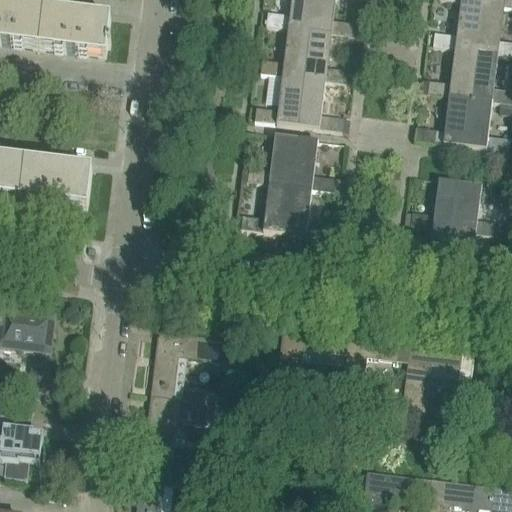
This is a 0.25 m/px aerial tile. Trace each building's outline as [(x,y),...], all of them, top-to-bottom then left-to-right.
[(292,0),(290,21),(268,18),(266,31),(289,34),(310,36),(314,0),(292,0)] [(314,0),(310,36),(331,39),(359,43),(361,29),(333,26),(336,0),(314,0)] [(439,0),(439,4),(462,7),(462,6),(483,9),(483,0),(439,0)] [(504,12),(511,13),(511,0),(483,0),(483,9),(504,12)] [(462,6),(462,7),(458,41),(435,38),(433,52),(456,55),(456,54),(477,57),(483,9),(462,6)] [(0,48),(39,54),(44,15),(0,9),(0,48)] [(511,48),(500,47),(504,12),(483,9),(477,57),(498,60),(511,61),(511,48)] [(108,46),(111,24),(44,15),(39,54),(106,62),(107,52),(110,52),(111,46),(108,46)] [(289,34),(284,68),(262,65),(260,79),(283,81),(304,84),(310,36),(289,34)] [(304,84),(326,87),(348,90),(349,76),(327,73),(331,39),(310,36),(304,84)] [(450,102),(471,104),(477,57),(456,54),(456,55),(452,89),(429,86),(423,85),(421,95),(427,96),(427,99),(450,102)] [(492,107),(492,108),(511,110),(511,96),(494,94),(498,60),(477,57),(471,104),(492,107)] [(304,84),(283,81),(279,116),(256,113),(255,126),(298,132),(304,84)] [(298,132),(342,137),(343,124),(321,121),(326,87),(304,84),(298,132)] [(415,146),(421,147),(465,152),(471,104),(450,102),(446,136),(417,133),(415,146)] [(471,104),(465,152),(511,158),(511,144),(510,144),(488,142),(492,108),(492,107),(471,104)] [(291,192),(297,144),(275,141),(271,176),(249,174),(247,187),(269,190),(269,189),(291,192)] [(297,144),(291,192),(312,195),(334,198),(340,199),(342,185),(336,184),(314,182),(318,146),(297,144)] [(0,202),(21,205),(25,167),(0,163),(0,202)] [(25,167),(21,205),(88,214),(92,175),(25,167)] [(285,240),(291,192),(269,189),(269,190),(265,224),(243,221),(241,234),(241,235),(285,240)] [(454,236),(459,192),(438,189),(434,221),(412,218),(411,232),(433,234),(454,236)] [(308,229),(312,195),(291,192),(285,240),(334,246),(336,233),(308,229)] [(476,227),(480,194),(459,192),(454,236),(475,239),(475,240),(498,242),(503,243),(505,231),(499,230),(476,227)] [(433,234),(428,269),(406,266),(405,279),(448,284),(454,236),(433,234)] [(491,290),(492,290),(494,277),(471,274),(475,240),(475,239),(454,236),(448,284),(491,290)] [(0,328),(0,332),(1,333),(0,339),(0,355),(34,359),(31,383),(22,382),(20,395),(49,399),(51,384),(47,384),(54,324),(3,318),(1,328),(0,328)] [(284,329),(274,408),(301,411),(303,396),(299,395),(302,366),(304,355),(344,360),(348,336),(284,329)] [(339,404),(337,416),(365,419),(367,404),(362,403),(367,363),(398,366),(400,343),(348,336),(344,360),(343,371),(339,404)] [(235,375),(238,347),(158,337),(151,402),(174,405),(179,363),(220,368),(219,373),(235,375)] [(471,389),(475,352),(411,344),(408,368),(404,403),(402,412),(401,424),(428,427),(430,412),(427,411),(432,371),(444,372),(444,370),(461,372),(458,402),(454,402),(451,430),(465,432),(467,420),(471,389)] [(202,408),(230,412),(232,398),(203,394),(202,408)] [(230,412),(202,408),(174,405),(151,402),(143,465),(166,468),(171,427),(212,432),(212,436),(227,438),(230,412)] [(337,416),(339,404),(326,402),(325,414),(337,416)] [(390,410),(388,422),(401,424),(402,412),(404,403),(394,402),(392,410),(390,410)] [(0,466),(6,467),(4,483),(28,486),(30,468),(39,469),(39,470),(40,470),(44,442),(34,441),(35,438),(32,438),(11,436),(12,426),(14,427),(15,416),(2,415),(0,414),(0,466)] [(210,474),(222,475),(224,461),(212,460),(210,474)] [(143,465),(137,511),(160,511),(163,490),(173,491),(204,495),(204,500),(212,501),(219,502),(221,490),(222,475),(210,474),(166,468),(143,465)] [(427,508),(431,485),(367,477),(362,511),(385,511),(387,503),(427,508)] [(456,511),(491,511),(494,493),(431,485),(427,508),(426,511),(450,511),(456,511)] [(511,511),(511,494),(495,493),(494,493),(491,511),(511,511)]
